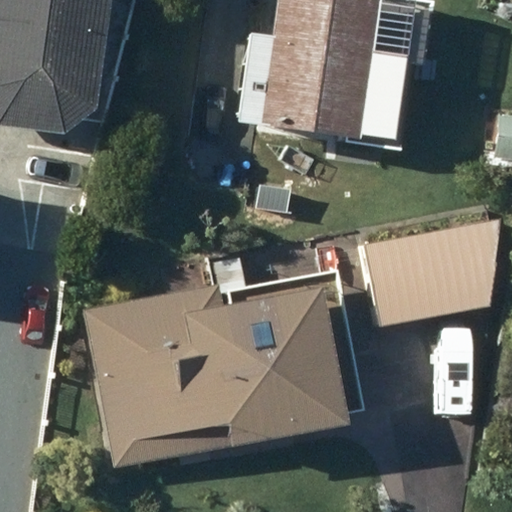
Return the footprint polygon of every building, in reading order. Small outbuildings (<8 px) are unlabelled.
[(0,0),(0,137),(57,146),(86,124),(104,0),(0,0)] [(363,73),(372,17),(276,3),(269,46),(246,43),(232,135),(352,152),(354,138),(389,143),(399,78),(363,73)] [(491,156),(490,163),(511,167),(511,121),(506,121),(508,112),(489,109),(481,154),(491,156)] [(485,315),(491,229),(363,251),(377,333),(485,315)] [(214,292),(82,316),(110,471),(224,450),(226,461),(343,440),(317,299),(218,317),(214,292)]
